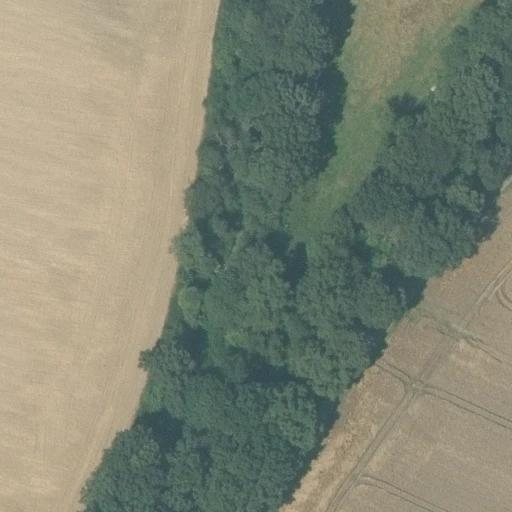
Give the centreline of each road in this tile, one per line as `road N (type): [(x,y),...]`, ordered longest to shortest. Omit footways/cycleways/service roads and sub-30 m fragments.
road 1 (unknown): [(149,511),(242,263),(285,0)]
road 2 (unknown): [(377,335),(319,319),(242,263)]
